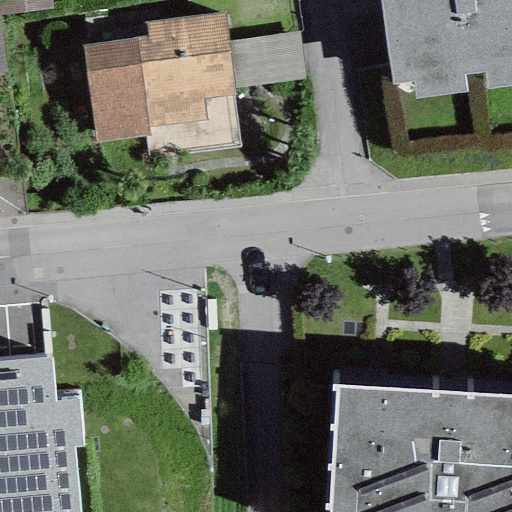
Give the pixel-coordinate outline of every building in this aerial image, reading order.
[(49,0),(0,0),(0,16),(51,11),(49,0)] [(464,76),(483,73),(486,91),(511,87),(511,0),(378,0),(390,86),(413,83),(415,99),(466,92),(464,76)] [(224,13),(146,23),(148,37),(80,47),(93,142),(145,135),(148,158),(243,145),(224,13)] [(240,23),(245,68),(309,61),(303,16),(240,23)] [(0,511),(80,511),(74,446),(84,445),(80,398),(56,400),(52,357),(0,362),(0,511)] [(432,392),(469,394),(469,378),(433,377),(432,392)] [(432,392),(334,387),(328,511),(511,511),(511,396),(469,394),(432,392)]
